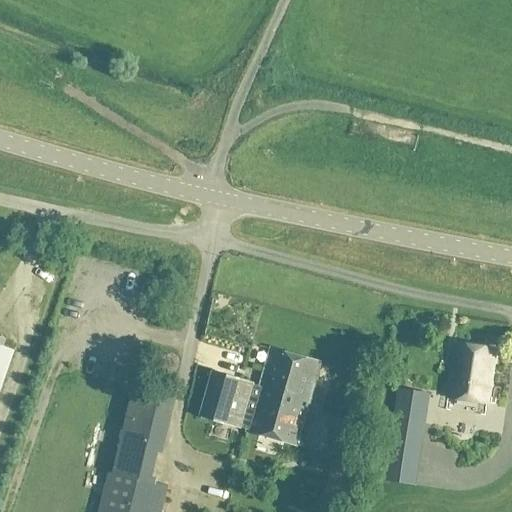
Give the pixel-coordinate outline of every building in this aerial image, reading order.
[(495,349),(454,344),(446,396),(487,402),(495,349)] [(0,393),(14,351),(0,346),(0,393)] [(212,369),(198,417),(295,445),(299,432),(319,363),(270,349),(260,383),(212,369)] [(415,486),(430,393),(396,388),(393,410),(384,408),(373,480),(415,486)] [(172,398),(134,389),(131,402),(168,411),(172,398)] [(306,434),(299,432),(295,444),(309,448),(309,449),(329,455),(345,441),(340,419),(320,413),(304,427),(306,434)] [(152,481),(160,446),(122,437),(114,472),(152,481)] [(335,456),(325,492),(352,499),(362,463),(335,456)] [(161,511),(168,485),(152,481),(114,472),(107,471),(97,511),(161,511)]
